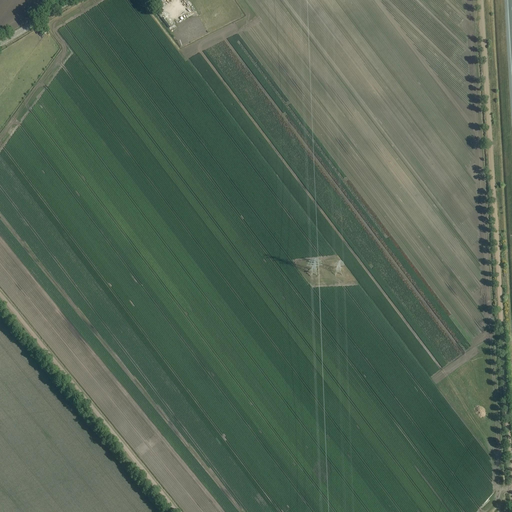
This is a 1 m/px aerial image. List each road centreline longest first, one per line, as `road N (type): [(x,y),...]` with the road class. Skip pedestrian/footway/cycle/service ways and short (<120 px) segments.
road 1 (track): [(511,497),(479,0)]
road 2 (track): [(177,511),(0,294)]
